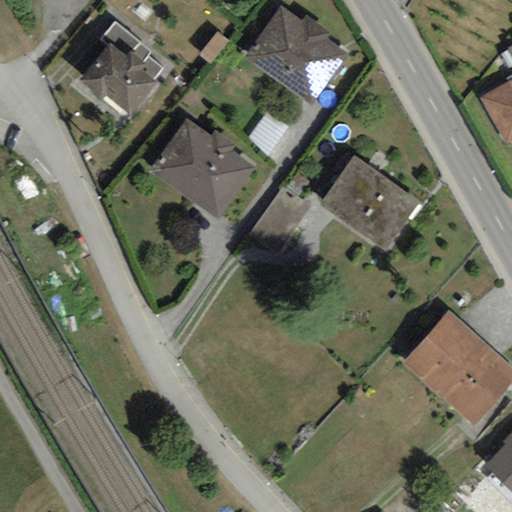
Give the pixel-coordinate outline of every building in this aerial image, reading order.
[(254,45),(248,53),(279,75),(285,66),(314,86),(339,51),(313,32),(311,36),(304,30),(306,27),(280,9),(257,42),(255,40),(253,44),(254,45)] [(138,39),(112,19),(98,36),(106,43),(80,75),(99,90),(102,86),(127,107),(151,78),(150,77),(160,65),(144,53),(139,59),(129,50),(138,39)] [(511,114),(511,78),(482,95),(495,119),(510,111),(511,114)] [(250,140),(271,155),(291,127),(270,112),(250,140)] [(191,177),(220,198),(245,163),(217,144),(215,147),(208,142),(210,138),(200,131),(198,133),(182,122),(161,152),(160,151),(157,155),(158,156),(152,164),(184,186),(191,177)] [(350,155),(319,198),(380,242),(400,214),(390,207),(401,192),(350,155)] [(305,203),(279,184),(247,230),(274,248),(305,203)] [(479,342),(444,311),(403,356),(438,388),(441,384),(473,413),(493,391),(485,383),(496,370),(483,358),(490,350),(480,341),(479,342)] [(511,431),(507,436),(509,438),(487,461),(511,484),(511,431)]
